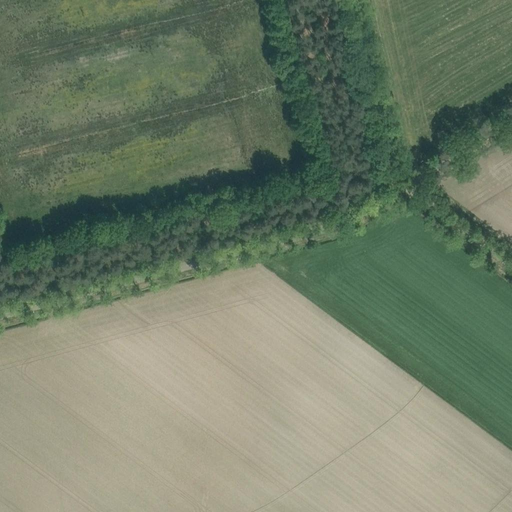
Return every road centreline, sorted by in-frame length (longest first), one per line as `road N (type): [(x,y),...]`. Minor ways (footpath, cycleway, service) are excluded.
road 1 (unclassified): [(0,317),(342,226),(511,123)]
road 2 (track): [(405,190),(511,270)]
